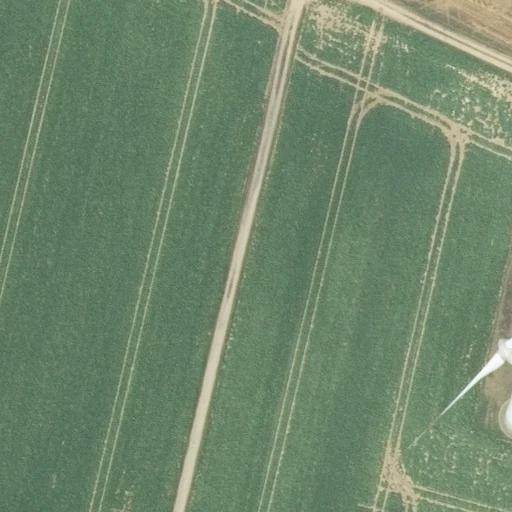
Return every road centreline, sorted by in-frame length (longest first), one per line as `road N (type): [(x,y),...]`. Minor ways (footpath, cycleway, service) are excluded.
road 1 (track): [(306,0),(184,511)]
road 2 (track): [(511,64),(378,0)]
